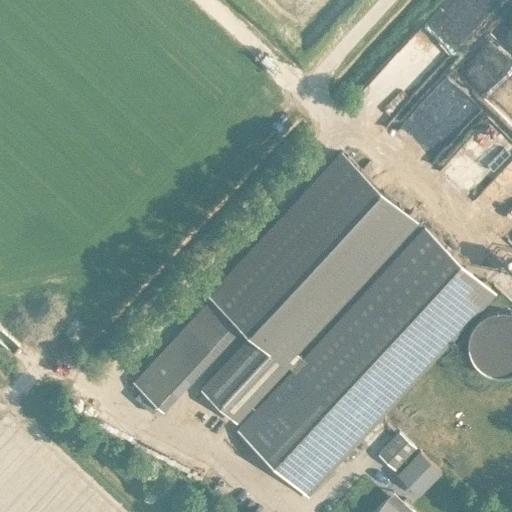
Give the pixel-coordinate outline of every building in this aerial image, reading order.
[(296,357),(288,349),(409,219),(334,150),(203,291),(245,330),(194,385),(230,418),(281,364),(285,368),(231,426),(301,491),(486,292),(417,226),(296,357)] [(127,380),(156,407),(232,322),(205,295),(127,380)] [(511,313),(508,311),(504,310),(501,309),(497,308),(494,308),(491,308),(488,308),(484,309),(481,310),(479,311),(475,313),(471,315),(467,318),(464,322),(461,326),(459,331),(457,336),(457,342),(457,347),(458,353),(459,358),(461,362),(465,366),(469,371),(473,374),(478,377),(483,379),(487,379),(492,380),(497,380),(502,379),(507,377),(511,374),(511,313)] [(70,333),(64,328),(59,334),(65,339),(70,333)] [(370,451),(387,467),(408,444),(391,429),(370,451)] [(434,468),(412,448),(393,469),(414,489),(434,468)] [(363,511),(398,511),(380,495),(363,511)]
